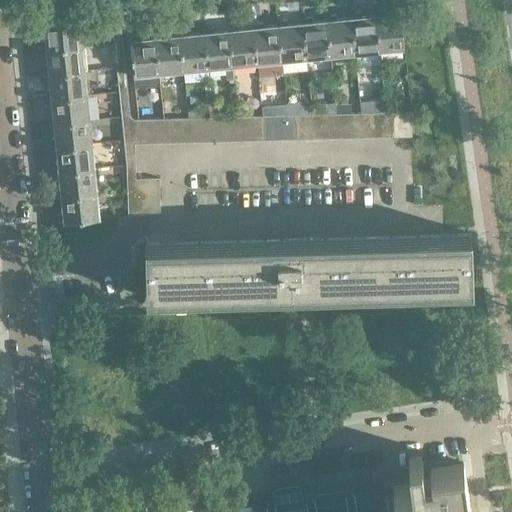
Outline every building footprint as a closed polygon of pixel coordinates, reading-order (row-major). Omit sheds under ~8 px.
[(374,9),(375,14),(379,49),(404,47),(400,12),(385,13),(384,8),(374,9)] [(349,12),(350,17),(351,17),(354,52),(379,49),(375,14),(361,16),(360,11),(349,12)] [(325,14),(326,19),(330,54),(354,52),(351,17),(350,17),(336,18),(335,13),(325,14)] [(301,17),(301,22),(302,22),(306,57),(330,54),(326,19),(312,21),(311,16),(301,17)] [(114,43),(122,42),(120,17),(112,17),(114,43)] [(276,19),(277,24),(278,24),(281,59),(306,57),(302,22),(301,22),(287,23),(287,19),(276,19)] [(45,40),(41,41),(42,51),(47,51),(46,50),(82,46),(92,45),(89,20),(44,24),(45,40)] [(252,22),(252,27),(256,62),(281,59),(278,24),(277,24),(263,26),(262,21),(252,22)] [(227,25),(227,30),(232,64),(256,62),(252,27),(238,28),(237,24),(227,25)] [(203,27),(203,32),(208,67),(225,65),(226,77),(234,76),(232,64),(227,30),(214,31),(213,26),(203,27)] [(178,30),(179,34),(183,69),(208,67),(203,32),(189,34),(189,29),(178,30)] [(159,72),(183,69),(179,34),(165,36),(164,31),(154,32),(154,37),(156,37),(159,72)] [(140,34),(130,35),(129,35),(134,74),(159,72),(156,37),(154,37),(141,38),(140,34)] [(125,66),(122,42),(114,43),(117,67),(125,66)] [(46,50),(47,51),(48,64),(43,65),(45,75),(49,75),(49,74),(84,71),(82,46),(46,50)] [(119,92),(127,91),(125,66),(117,67),(119,92)] [(49,74),(49,75),(51,89),(46,89),(47,99),(52,99),(52,98),(87,95),(84,71),(49,74)] [(192,82),(185,83),(186,93),(194,92),(192,82)] [(122,116),(130,115),(127,91),(119,92),(122,116)] [(52,98),(52,99),(53,113),(48,114),(50,124),(54,123),(54,122),(89,119),(87,95),(52,98)] [(330,113),(337,113),(335,101),(319,103),(320,113),(330,113)] [(337,103),(337,113),(341,112),(351,112),(351,103),(337,103)] [(189,109),(189,117),(192,117),(204,117),(205,117),(205,109),(189,109)] [(411,110),(402,111),(403,135),(411,134),(411,110)] [(380,135),(380,111),(369,112),(369,136),(380,135)] [(392,135),(391,111),(380,111),(380,135),(392,135)] [(403,135),(402,111),(391,111),(392,135),(403,135)] [(342,137),(341,112),(337,113),(330,113),(331,137),(342,137)] [(353,136),(352,112),(351,112),(341,112),(342,137),(353,136)] [(360,112),(352,112),(353,136),(361,136),(360,112)] [(369,112),(360,112),(361,136),(369,136),(369,112)] [(311,113),(303,114),(304,138),(312,137),(311,113)] [(319,113),(311,113),(312,137),(320,137),(319,113)] [(331,137),(330,113),(319,113),(320,137),(331,137)] [(281,138),(280,114),(269,115),(270,139),(281,138)] [(292,138),(292,114),(280,114),(281,138),(292,138)] [(304,138),(303,114),(292,114),(292,138),(304,138)] [(130,115),(122,116),(124,140),(134,139),(133,119),(130,115)] [(243,140),(242,115),(231,116),(232,140),(243,140)] [(254,139),(253,115),(242,115),(243,140),(254,139)] [(261,115),(253,115),(254,139),(262,139),(261,115)] [(269,115),(261,115),(262,139),(270,139),(269,115)] [(205,117),(204,117),(204,141),(212,140),(212,116),(205,117)] [(220,116),(212,116),(212,140),(220,140),(220,116)] [(232,140),(231,116),(220,116),(220,140),(232,140)] [(182,141),(181,117),(170,118),(171,142),(182,141)] [(193,141),(192,117),(189,117),(181,117),(182,141),(193,141)] [(204,141),(204,117),(192,117),(193,141),(204,141)] [(141,118),(133,119),(134,139),(134,143),(141,142),(141,118)] [(153,142),(152,118),(141,118),(141,142),(153,142)] [(164,142),(163,118),(152,118),(153,142),(164,142)] [(54,122),(54,123),(56,137),(51,138),(52,148),(57,148),(57,147),(92,143),(89,119),(54,122)] [(134,139),(124,140),(126,164),(134,164),(134,143),(134,139)] [(57,147),(57,148),(58,162),(54,162),(55,173),(59,172),(59,171),(94,168),(92,143),(57,147)] [(127,190),(135,189),(135,177),(134,164),(126,164),(127,190)] [(59,171),(59,172),(61,186),(56,186),(57,197),(62,197),(62,196),(97,193),(94,168),(59,171)] [(158,176),(135,177),(135,189),(159,188),(158,176)] [(159,188),(135,189),(136,200),(159,199),(159,188)] [(135,189),(127,190),(128,214),(136,214),(136,200),(135,189)] [(62,196),(62,197),(63,211),(59,211),(59,221),(99,217),(97,193),(62,196)] [(159,199),(136,200),(136,214),(160,211),(159,199)] [(311,238),(177,242),(148,243),(148,242),(145,242),(147,295),(149,295),(149,294),(318,289),(470,285),(470,286),(472,286),(471,233),(468,233),(468,234),(311,238)] [(97,437),(99,449),(112,447),(110,436),(97,437)] [(234,511),(469,511),(462,462),(430,466),(432,477),(424,478),(421,453),(408,455),(411,480),(392,483),(394,493),(386,494),(383,473),(351,477),(354,498),(347,499),(345,490),(313,495),(315,504),(307,505),(304,484),(272,489),(275,510),(267,511),(266,501),(234,506),(234,511)]
